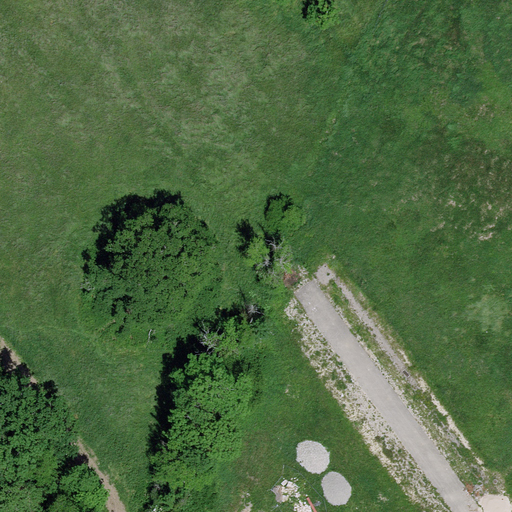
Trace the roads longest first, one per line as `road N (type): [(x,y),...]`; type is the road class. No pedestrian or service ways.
road 1 (unknown): [(306,289),(101,0)]
road 2 (residential): [(306,289),(468,511)]
